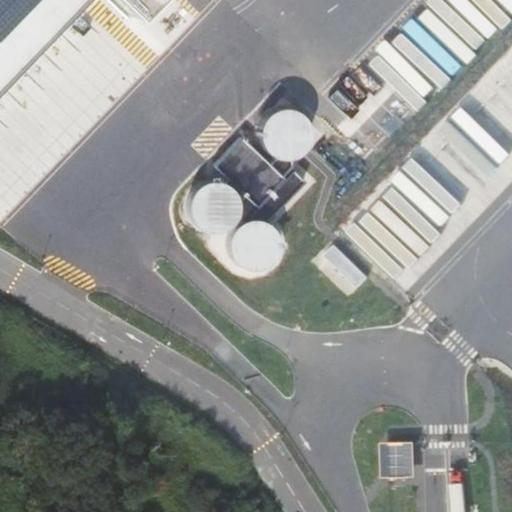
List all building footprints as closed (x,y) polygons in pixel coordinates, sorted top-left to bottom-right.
[(0,0),(0,64),(62,0),(114,0),(133,17),(149,0),(0,0)] [(307,141),(308,133),(307,125),(302,118),(296,112),(288,109),(280,109),(272,111),(265,115),(260,122),(257,130),(257,139),(260,147),(266,154),(273,158),(281,160),(290,159),(298,155),(304,149),(307,141)] [(285,180),(244,141),(217,169),(259,208),(285,180)] [(237,215),(238,207),(236,199),(232,191),(226,186),(218,183),(210,182),(202,184),(195,189),(190,196),(187,204),(187,212),(190,220),(195,227),(203,232),(211,233),(219,232),(227,228),(233,222),(237,215)] [(277,251),(278,243),(276,235),(272,228),(266,222),(258,219),(250,219),(242,221),(235,226),(230,232),(227,240),(227,249),(230,257),(236,264),(243,268),(251,270),(260,269),(268,265),(274,259),(277,251)] [(366,277),(333,243),(322,254),(356,287),(366,277)] [(412,440),(378,440),(378,476),(390,476),(412,476),(412,440)]
